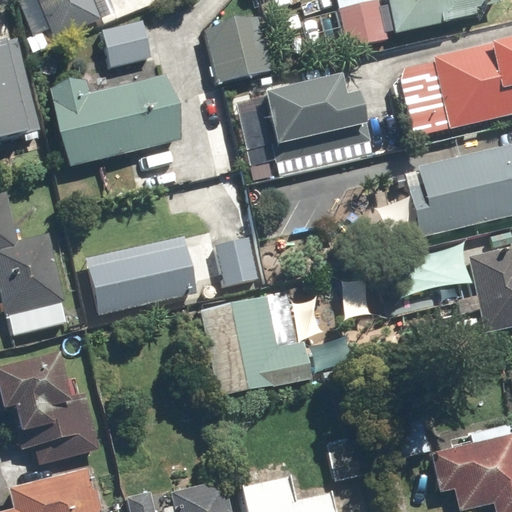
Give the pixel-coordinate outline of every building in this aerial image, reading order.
[(33,0),(52,43),(99,22),(88,0),(33,0)] [(373,0),(332,0),(346,52),(384,42),(373,0)] [(382,0),(391,39),(463,24),(461,14),(498,7),(496,0),(382,0)] [(256,16),(198,33),(214,89),(273,73),(256,16)] [(138,25),(99,36),(109,73),(149,62),(138,25)] [(437,104),(404,112),(411,143),(511,120),(511,42),(427,62),(437,104)] [(0,144),(39,136),(17,44),(0,47),(0,144)] [(356,97),(344,100),(339,78),(258,98),(272,153),(352,133),(351,129),(363,126),(356,97)] [(84,84),(45,92),(62,172),(178,148),(164,82),(87,99),(84,84)] [(511,148),(401,176),(418,244),(511,219),(511,148)] [(170,186),(166,170),(128,178),(132,194),(170,186)] [(0,319),(4,319),(9,339),(64,326),(44,239),(16,246),(5,195),(0,196),(0,319)] [(179,240),(83,262),(97,320),(192,298),(179,240)] [(244,241),(210,249),(221,290),(255,281),(244,241)] [(511,249),(462,261),(481,338),(511,330),(511,249)] [(261,299),(191,315),(211,402),(304,381),(296,345),(273,351),(261,299)] [(54,358),(0,370),(0,415),(10,414),(16,442),(30,439),(35,458),(46,455),(48,465),(93,454),(80,396),(64,400),(54,358)] [(413,409),(386,414),(396,460),(423,454),(413,409)] [(446,455),(429,459),(437,499),(451,496),(454,511),(472,511),(488,509),(488,511),(511,511),(511,441),(510,430),(444,444),(446,455)] [(293,457),(287,433),(235,447),(241,470),(293,457)] [(346,446),(324,451),(331,483),(354,478),(346,446)] [(94,511),(84,471),(7,491),(12,511),(5,511),(94,511)] [(282,481),(237,491),(241,511),(330,511),(327,497),(287,506),(282,481)] [(149,511),(147,496),(124,500),(125,511),(228,511),(223,485),(166,496),(169,511),(149,511)]
